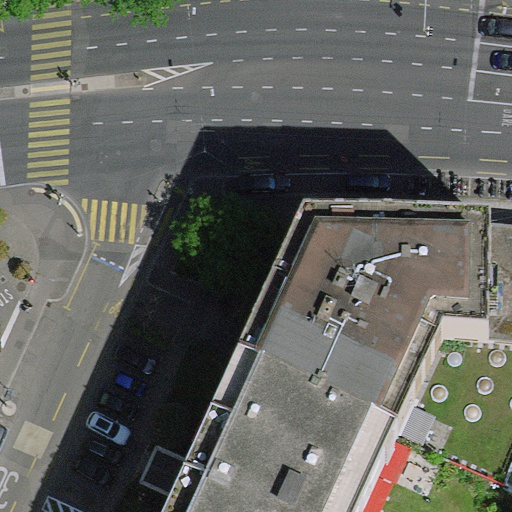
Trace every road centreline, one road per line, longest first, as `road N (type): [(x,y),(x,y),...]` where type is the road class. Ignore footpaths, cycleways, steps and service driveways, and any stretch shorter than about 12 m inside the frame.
road 1 (residential): [(235,76),(131,225),(1,511)]
road 2 (secondary): [(511,86),(235,76)]
road 3 (secondary): [(235,76),(0,91)]
